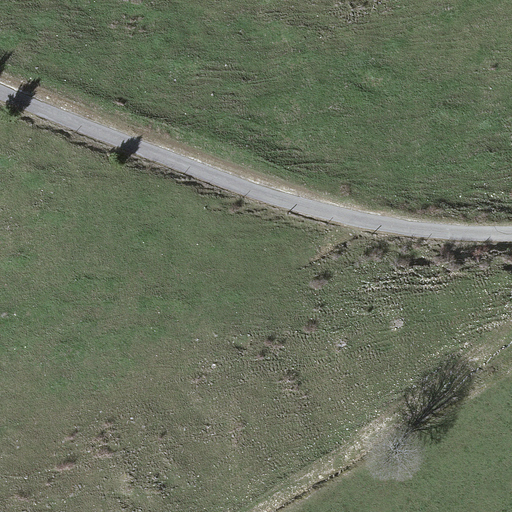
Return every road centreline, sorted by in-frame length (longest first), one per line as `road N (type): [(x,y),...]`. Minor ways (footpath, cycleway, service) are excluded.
road 1 (track): [(0,87),(239,186),(344,220),(511,232)]
road 2 (track): [(511,328),(367,442),(252,511)]
